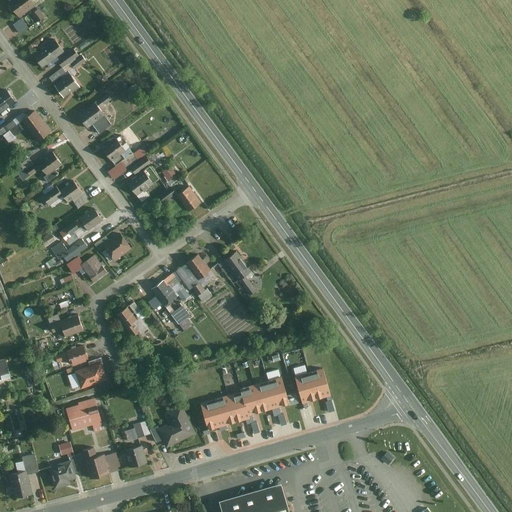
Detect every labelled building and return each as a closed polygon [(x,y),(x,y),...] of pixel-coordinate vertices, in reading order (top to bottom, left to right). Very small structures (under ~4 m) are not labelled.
[(32,0),(12,0),(8,3),(20,19),(37,6),(32,0)] [(39,10),(32,15),(39,23),(45,18),(39,10)] [(24,18),(16,24),(23,33),(30,27),(24,18)] [(57,40),(35,56),(44,68),(65,52),(57,40)] [(72,73),(56,84),(65,98),(81,87),(72,73)] [(8,90),(0,96),(0,114),(17,102),(8,90)] [(96,103),(79,117),(88,128),(93,124),(105,114),(96,103)] [(37,110),(23,121),(39,142),(53,131),(37,110)] [(105,114),(93,124),(101,134),(113,124),(105,114)] [(117,139),(103,149),(112,161),(126,151),(117,139)] [(62,165),(53,152),(38,164),(47,176),(62,165)] [(147,156),(130,169),(136,176),(152,164),(147,156)] [(145,172),(129,184),(138,196),(154,185),(145,172)] [(83,192),(76,182),(63,191),(60,187),(45,197),(51,206),(64,196),(69,203),(83,192)] [(190,187),(178,196),(190,212),(202,203),(190,187)] [(172,188),(160,198),(165,203),(177,193),(172,188)] [(103,220),(94,209),(81,218),(90,230),(103,220)] [(122,233),(105,246),(116,260),(133,248),(122,233)] [(69,261),(91,246),(85,237),(69,249),(61,237),(50,244),(60,259),(65,255),(69,261)] [(252,271),(238,252),(225,261),(239,281),(252,271)] [(200,255),(187,265),(192,270),(192,272),(199,282),(213,271),(200,255)] [(107,273),(95,256),(82,265),(95,282),(107,273)] [(175,274),(165,281),(172,290),(182,283),(175,274)] [(165,281),(152,291),(165,307),(178,297),(172,290),(165,281)] [(189,317),(193,316),(187,305),(175,311),(185,329),(193,324),(189,317)] [(129,308),(118,316),(135,339),(142,334),(135,324),(139,322),(129,308)] [(80,315),(51,325),(53,333),(63,330),(65,338),(85,331),(80,315)] [(85,346),(67,352),(72,367),(90,361),(85,346)] [(101,363),(75,372),(81,389),(107,380),(101,363)] [(324,367),(294,374),(300,401),(330,394),(324,367)] [(291,404),(284,374),(241,385),(248,415),(291,404)] [(242,389),(201,399),(209,431),(250,421),(248,415),(242,389)] [(79,405),(67,408),(73,431),(92,426),(94,432),(104,429),(96,399),(79,403),(79,405)] [(183,408),(167,416),(172,426),(159,433),(168,452),(197,438),(183,408)] [(129,440),(151,435),(148,420),(135,423),(136,428),(127,430),(129,440)] [(74,441),(62,443),(64,454),(76,452),(74,441)] [(127,451),(132,469),(149,464),(144,446),(127,451)] [(96,448),(83,451),(91,480),(112,475),(106,455),(98,457),(96,448)] [(390,452),(384,457),(389,463),(395,458),(390,452)] [(71,462),(49,467),(55,490),(71,486),(70,481),(76,479),(71,462)] [(28,472),(9,476),(15,500),(33,496),(28,472)] [(289,511),(282,486),(221,503),(223,511),(289,511)]
